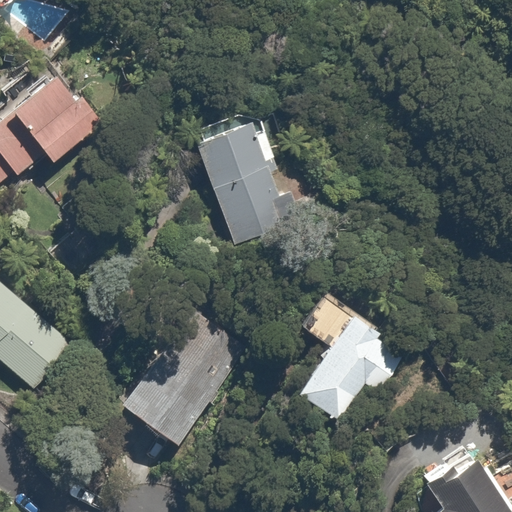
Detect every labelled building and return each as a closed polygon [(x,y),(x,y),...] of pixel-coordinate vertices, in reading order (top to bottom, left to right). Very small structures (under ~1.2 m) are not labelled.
[(41,76),(16,94),(24,105),(8,117),(49,174),(101,136),(60,79),(49,87),(41,76)] [(297,221),(262,109),(195,130),(230,242),(297,221)] [(0,128),(0,175),(3,173),(10,182),(28,169),(0,128)] [(0,278),(0,362),(31,389),(73,340),(0,278)] [(414,352),(326,290),(301,327),(335,350),(303,396),(339,420),(365,383),(383,396),(414,352)] [(250,344),(198,309),(128,410),(181,446),(250,344)] [(511,511),(511,510),(484,462),(471,470),(460,452),(424,472),(447,511),(511,511)]
